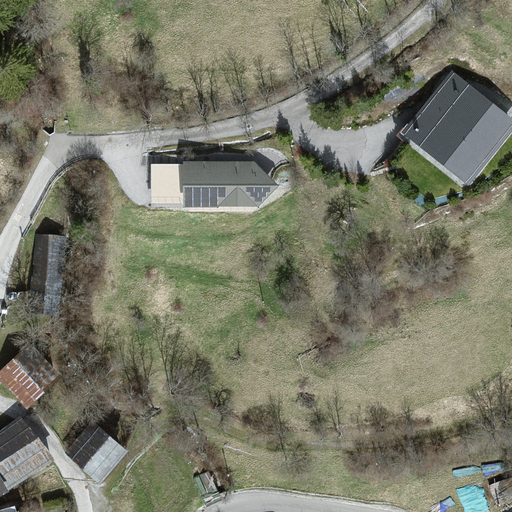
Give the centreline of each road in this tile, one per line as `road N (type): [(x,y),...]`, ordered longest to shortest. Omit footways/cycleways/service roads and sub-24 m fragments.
road 1 (unclassified): [(0,260),(62,147),(295,123),(431,0)]
road 2 (residential): [(0,404),(30,422),(68,480),(77,511)]
